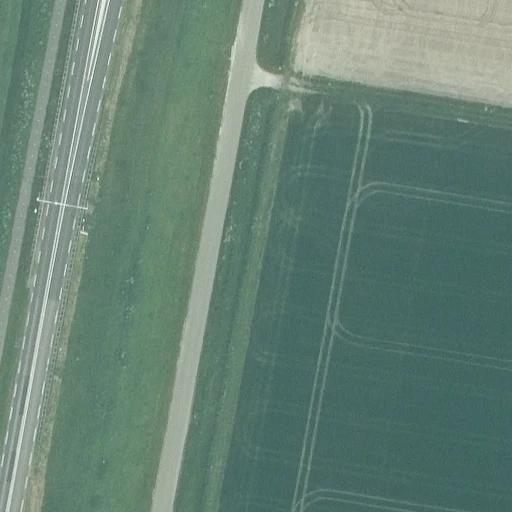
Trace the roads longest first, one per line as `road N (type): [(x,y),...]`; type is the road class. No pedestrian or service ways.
road 1 (unclassified): [(167,511),(256,0)]
road 2 (primary): [(5,511),(87,77)]
road 3 (track): [(243,76),(511,118)]
